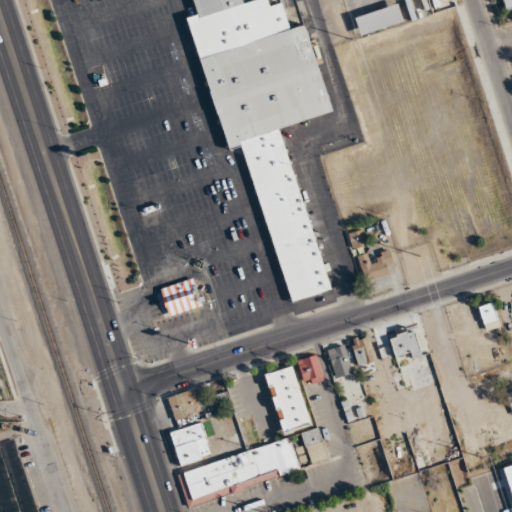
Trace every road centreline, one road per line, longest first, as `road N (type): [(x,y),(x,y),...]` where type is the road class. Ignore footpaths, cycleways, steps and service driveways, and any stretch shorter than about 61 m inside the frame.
road 1 (secondary): [(511,266),(127,391)]
road 2 (primary): [(0,15),(127,391)]
road 3 (residential): [(65,511),(0,311)]
road 4 (primary): [(127,391),(165,511)]
